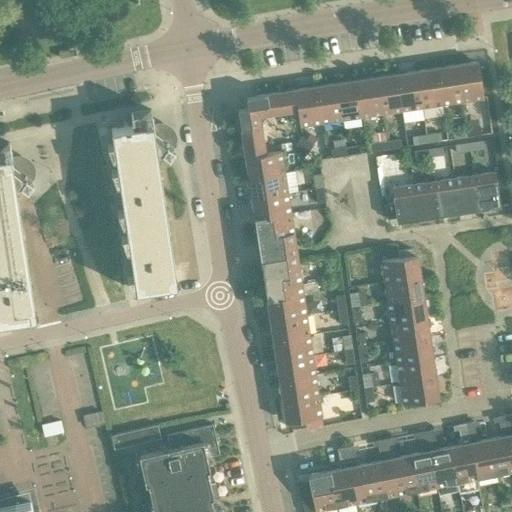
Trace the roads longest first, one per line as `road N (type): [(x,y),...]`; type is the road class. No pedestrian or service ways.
road 1 (residential): [(190,53),(489,0)]
road 2 (residential): [(261,450),(511,397)]
road 3 (residential): [(219,295),(190,53)]
road 4 (residential): [(0,348),(219,295)]
road 5 (residential): [(0,91),(190,53)]
road 6 (residential): [(261,450),(219,295)]
